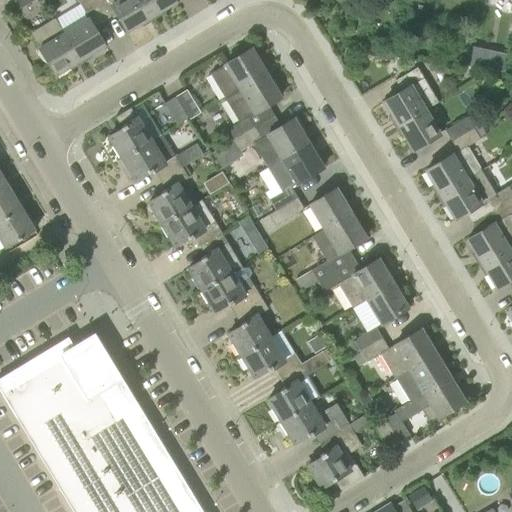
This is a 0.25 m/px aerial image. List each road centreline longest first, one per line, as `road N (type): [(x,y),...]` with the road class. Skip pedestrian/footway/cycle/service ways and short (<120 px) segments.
road 1 (residential): [(336,511),(492,417),(504,398),(502,378),(300,36),(272,18),(241,23),(44,145)]
road 2 (residential): [(260,511),(112,260)]
road 3 (residential): [(112,260),(44,145)]
road 4 (residential): [(0,329),(112,260)]
